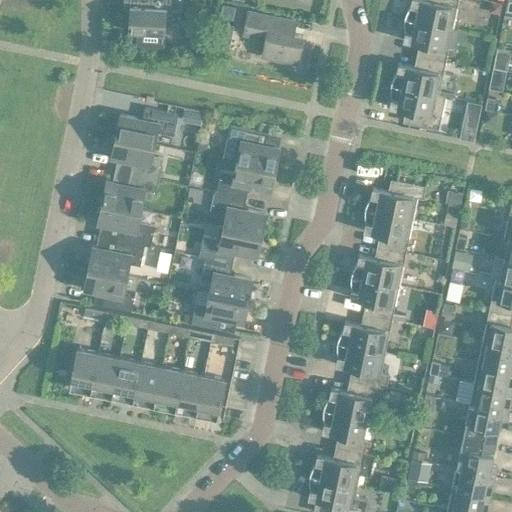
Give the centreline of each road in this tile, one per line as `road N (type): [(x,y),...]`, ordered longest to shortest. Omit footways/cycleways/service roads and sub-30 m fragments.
road 1 (residential): [(192,511),(266,425),(296,259),(325,225),(364,55),(350,0)]
road 2 (residential): [(88,0),(91,70),(72,168),(41,309),(13,346)]
